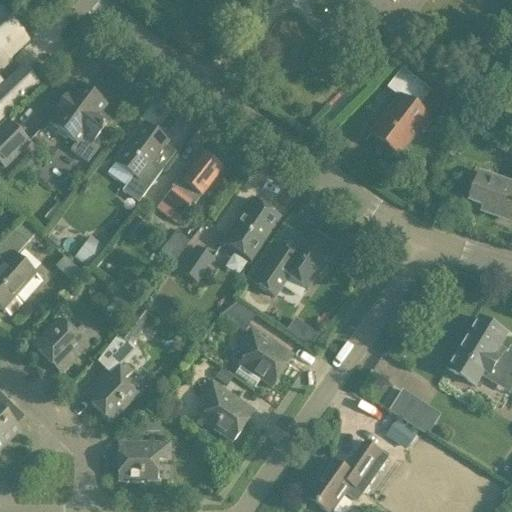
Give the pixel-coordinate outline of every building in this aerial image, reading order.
[(0,123),(40,86),(22,67),(3,84),(0,81),(0,66),(26,41),(0,11),(0,123)] [(398,161),(430,120),(416,109),(429,92),(401,70),(386,90),(397,99),(368,136),(398,161)] [(73,148),(70,152),(87,165),(98,150),(91,144),(107,123),(98,116),(104,107),(77,87),(70,95),(69,94),(66,98),(55,113),(52,116),(55,118),(50,125),(76,144),(73,148)] [(30,145),(6,120),(0,126),(0,167),(4,171),(30,145)] [(137,205),(161,173),(151,165),(167,143),(142,125),(131,141),(130,140),(124,149),(114,164),(132,178),(121,193),(137,205)] [(173,191),(156,211),(157,212),(173,225),(190,203),(185,199),(192,191),(200,197),(220,172),(199,155),(188,169),(185,167),(175,180),(176,181),(170,189),(173,191)] [(511,185),(480,174),(470,202),(483,207),(481,213),(498,219),(500,213),(511,216),(511,185)] [(251,200),(221,243),(250,262),(279,220),(251,200)] [(0,247),(0,309),(2,311),(34,275),(16,259),(28,246),(13,233),(0,247)] [(306,291),(316,275),(320,275),(324,267),(324,264),(332,251),(306,233),(291,256),(276,246),(253,281),(277,297),(289,280),(306,291)] [(175,263),(189,244),(176,234),(165,247),(170,251),(166,256),(175,263)] [(195,248),(178,273),(197,286),(214,260),(195,248)] [(285,367),(279,363),(287,353),(249,327),(255,318),(236,305),(220,319),(243,335),(238,342),(249,350),(237,367),(240,368),(235,375),(255,389),(259,382),(270,389),(285,367)] [(115,337),(116,337),(110,345),(123,355),(129,348),(130,349),(151,320),(150,319),(138,310),(136,309),(115,337)] [(299,319),(290,329),(313,349),(322,339),(299,319)] [(97,339),(83,325),(74,335),(59,320),(31,348),(50,367),(65,351),(75,361),(97,339)] [(511,350),(508,356),(499,350),(508,336),(481,320),(448,372),(475,388),(490,364),(511,377),(511,350)] [(109,425),(137,397),(122,383),(132,373),(118,360),(96,382),(105,391),(90,407),(109,425)] [(210,405),(199,422),(231,445),(246,423),(229,411),(236,400),(210,382),(200,398),(210,405)] [(406,389),(392,412),(431,436),(445,414),(406,389)] [(19,432),(0,413),(0,410),(7,403),(0,396),(0,444),(4,448),(19,432)] [(405,452),(417,436),(397,421),(386,438),(405,452)] [(156,483),(156,463),(169,463),(169,443),(152,444),(138,444),(138,457),(116,457),(116,463),(117,483),(156,483)] [(366,444),(346,472),(334,463),(308,500),(325,511),(333,511),(352,486),(364,495),(389,460),(366,444)]
